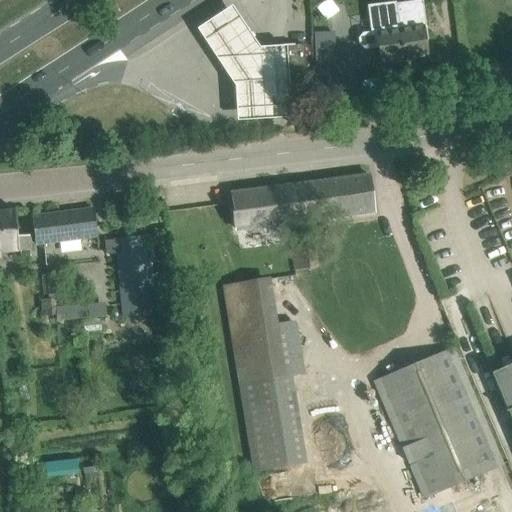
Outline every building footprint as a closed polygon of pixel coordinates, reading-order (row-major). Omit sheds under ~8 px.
[(396,4),(404,60),(427,57),(425,40),(428,40),(422,0),(396,4)] [(404,60),(396,4),(369,7),(372,33),(363,34),(359,39),(360,45),(365,49),(378,47),(381,63),(404,60)] [(261,44),(233,5),(197,30),(236,87),(237,119),(290,116),(286,44),(261,44)] [(308,117),(304,45),(283,46),(287,118),(308,117)] [(318,67),(319,99),(335,98),(334,67),(318,67)] [(232,192),(237,230),(373,213),(368,175),(232,192)] [(15,210),(0,211),(0,252),(11,251),(31,250),(30,235),(17,236),(15,210)] [(50,241),(74,238),(73,236),(96,234),(94,210),(35,218),(39,244),(50,243),(50,241)] [(115,253),(121,317),(155,314),(148,250),(143,250),(142,237),(105,241),(106,254),(115,253)] [(316,243),(290,246),(294,270),(319,267),(316,243)] [(270,277),(223,285),(254,472),(301,464),(278,323),(270,277)] [(54,320),(104,315),(103,301),(52,306),(54,320)] [(82,318),(83,331),(103,328),(101,316),(82,318)] [(374,382),(424,498),(502,464),(453,349),(374,382)] [(511,363),(491,373),(511,423),(511,363)] [(299,510),(300,511),(343,511),(334,493),(299,510)]
